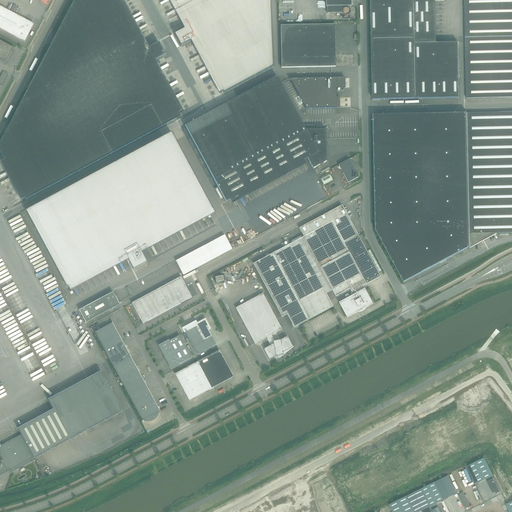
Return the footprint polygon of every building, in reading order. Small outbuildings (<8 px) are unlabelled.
[(74,0),(0,142),(0,152),(6,165),(25,200),(180,117),(151,62),(165,55),(159,43),(144,50),(117,0),(74,0)] [(273,67),(270,0),(174,0),(188,27),(174,34),(181,46),(195,39),(224,93),(273,67)] [(351,6),(351,0),(325,0),(326,6),(327,6),(327,13),(341,13),(341,6),(351,6)] [(370,0),(373,100),(459,98),(458,43),(431,43),(430,0),(370,0)] [(511,0),(464,0),(466,98),(511,97),(511,0)] [(0,29),(24,42),(27,37),(33,24),(25,20),(25,19),(0,6),(0,29)] [(342,11),(342,12),(342,13),(342,14),(343,14),(344,15),(345,15),(345,16),(346,16),(347,16),(348,15),(349,15),(349,14),(350,14),(350,13),(350,12),(350,11),(350,10),(350,9),(349,9),(349,8),(348,8),(347,7),(346,7),(345,7),(345,8),(344,8),(343,8),(343,9),(342,10),(342,11)] [(280,26),(281,68),(336,67),(335,25),(280,26)] [(0,40),(0,58),(1,57),(7,60),(13,48),(0,40)] [(327,131),(325,129),(324,130),(306,130),(277,76),(185,126),(225,202),(307,158),(313,169),(327,161),(326,132),(327,131)] [(306,108),(337,108),(337,107),(336,98),(336,88),(336,78),(331,78),(290,79),(306,108)] [(511,112),(469,113),(374,115),(376,230),(404,282),(469,247),(469,248),(472,247),(498,233),(511,232),(511,112)] [(171,133),(26,211),(67,287),(126,255),(128,260),(126,261),(128,263),(129,262),(133,270),(147,262),(139,248),(212,209),(171,133)] [(357,173),(349,159),(338,165),(348,183),(359,177),(358,176),(358,174),(357,173)] [(320,178),(324,185),(333,180),(329,174),(320,178)] [(272,253),(253,264),(282,317),(287,314),(294,328),(308,320),(333,307),(326,293),(332,290),(336,296),(350,289),(352,293),(350,294),(351,296),(338,303),(344,314),(347,318),(357,313),(358,313),(359,312),(360,311),(363,309),(364,310),(365,309),(366,308),(373,304),(364,289),(362,290),(361,287),(363,286),(373,280),(380,277),(358,236),(342,205),(299,228),(304,237),(272,253)] [(175,261),(183,275),(232,249),(224,235),(175,261)] [(223,279),(231,275),(228,270),(220,274),(223,279)] [(132,303),(143,324),(192,298),(181,277),(132,303)] [(79,310),(85,322),(119,304),(113,292),(79,310)] [(270,345),(263,349),(269,360),(276,356),(283,355),(284,352),(293,347),(287,336),(281,340),(274,341),(271,335),(282,329),(262,294),(235,308),(255,344),(266,338),(270,345)] [(197,326),(185,332),(197,355),(216,345),(208,329),(209,329),(206,322),(203,321),(196,325),(197,326)] [(94,332),(99,341),(117,331),(112,322),(94,332)] [(99,341),(104,350),(122,340),(117,331),(99,341)] [(160,346),(164,355),(165,356),(165,358),(167,358),(166,359),(172,368),(191,358),(179,335),(169,341),(168,342),(168,341),(160,346)] [(104,350),(108,359),(126,349),(122,340),(104,350)] [(108,359),(113,368),(131,358),(126,349),(108,359)] [(174,374),(186,396),(188,398),(191,399),(193,398),(209,390),(213,388),(229,379),(231,377),(231,375),(231,372),(219,350),(174,374)] [(113,368),(118,376),(136,367),(131,358),(113,368)] [(118,376),(123,385),(141,376),(136,367),(118,376)] [(0,475),(10,470),(11,472),(32,461),(31,459),(33,458),(34,459),(122,411),(101,371),(48,400),(53,409),(17,428),(21,434),(0,446),(0,475)] [(123,385),(127,394),(145,384),(141,376),(123,385)] [(127,394),(132,403),(150,393),(145,384),(127,394)] [(132,403),(137,412),(155,402),(150,393),(132,403)] [(155,402),(137,412),(142,421),(142,420),(143,421),(144,421),(146,421),(147,421),(148,421),(149,421),(150,421),(151,421),(152,421),(153,420),(154,420),(155,419),(156,418),(156,417),(157,416),(158,415),(158,413),(159,412),(159,411),(160,411),(155,402)] [(467,467),(476,485),(493,476),(484,458),(467,467)] [(466,467),(449,476),(457,494),(475,485),(466,467)] [(448,476),(435,482),(444,500),(457,494),(448,476)] [(496,494),(501,491),(494,478),(487,481),(492,492),(494,491),(495,492),(496,494)] [(435,482),(421,489),(430,507),(444,500),(435,482)] [(421,489),(407,496),(414,511),(419,511),(430,507),(421,489)] [(461,495),(459,496),(465,509),(468,508),(461,495)] [(414,511),(407,496),(389,505),(392,511),(414,511)]
